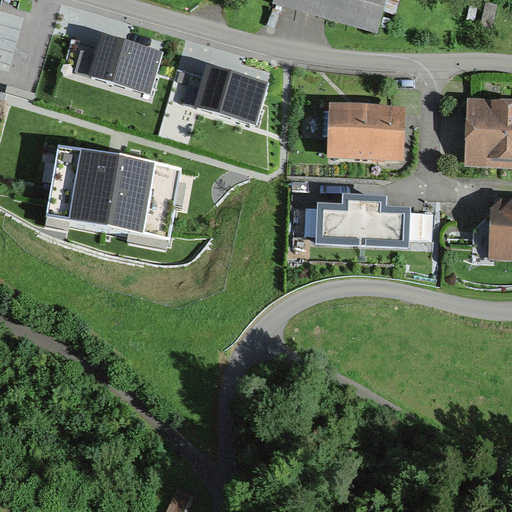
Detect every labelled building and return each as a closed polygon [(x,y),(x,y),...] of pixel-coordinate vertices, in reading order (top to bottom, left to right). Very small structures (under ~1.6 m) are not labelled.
[(390,0),(289,0),(383,26),(390,0)] [(161,61),(101,44),(90,83),(150,100),(161,61)] [(230,87),(179,74),(164,131),(186,137),(193,109),(254,125),(263,91),(231,83),(230,87)] [(511,108),(468,108),(466,167),(511,168),(511,108)] [(402,117),(331,114),(329,162),(400,165),(402,117)] [(182,180),(59,157),(47,223),(169,246),(182,180)] [(22,178),(14,194),(32,202),(39,187),(22,178)] [(317,248),(362,250),(364,207),(344,206),(344,215),(319,215),(317,248)] [(511,206),(508,206),(493,219),(492,258),(511,258),(511,206)] [(364,207),(362,250),(408,251),(409,218),(385,217),(386,207),(364,207)]
